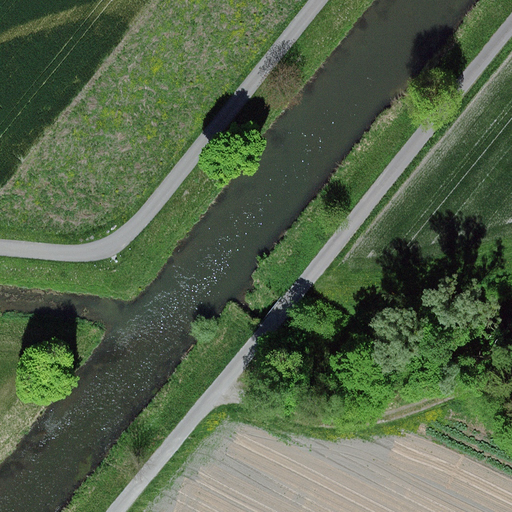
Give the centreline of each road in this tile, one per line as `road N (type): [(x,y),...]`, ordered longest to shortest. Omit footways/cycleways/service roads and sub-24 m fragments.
road 1 (unclassified): [(511,32),(122,511)]
road 2 (track): [(319,0),(112,245),(86,254),(0,248)]
